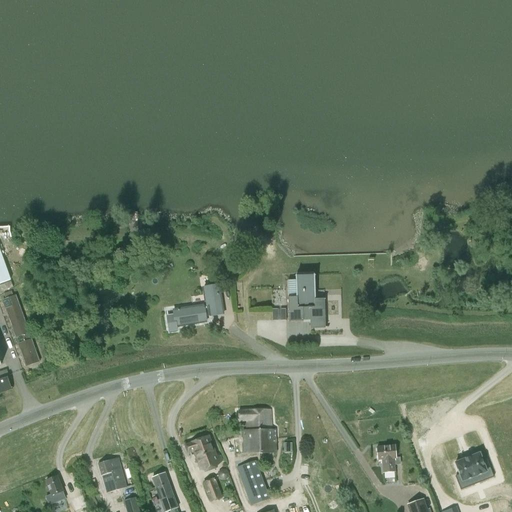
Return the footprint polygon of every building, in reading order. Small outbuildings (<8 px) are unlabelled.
[(134,246),(120,250),(123,263),(137,260),(134,246)] [(0,283),(10,280),(0,251),(0,283)] [(296,281),(287,281),(289,321),(303,321),(303,319),(310,319),(310,329),(328,328),(328,327),(325,327),(324,299),(315,300),(315,280),(314,280),(296,281)] [(177,330),(176,326),(206,321),(205,317),(223,314),(219,286),(203,288),(205,305),(173,310),(174,315),(167,316),(169,331),(177,330)] [(26,366),(39,362),(31,339),(30,340),(28,333),(29,333),(16,296),(3,300),(16,337),(20,336),(23,343),(18,344),(26,366)] [(0,390),(10,387),(7,378),(0,380),(0,390)] [(244,454),(276,453),(275,429),(271,430),(271,411),(239,412),(239,423),(247,423),(247,431),(243,431),(244,454)] [(215,458),(208,437),(185,445),(188,453),(194,451),(201,469),(222,461),(220,456),(215,458)] [(394,459),(396,459),(395,445),(377,447),(378,460),(382,461),(383,472),(395,471),(394,459)] [(456,463),(462,481),(487,471),(480,454),(480,452),(478,453),(456,462),(455,462),(455,463),(456,463)] [(511,454),(497,460),(503,471),(511,467),(511,454)] [(118,458),(98,464),(101,476),(102,476),(107,492),(108,493),(109,492),(120,489),(127,487),(118,458)] [(250,505),(269,498),(255,461),(237,468),(250,505)] [(164,511),(177,507),(165,474),(152,478),(164,511)] [(57,477),(46,481),(51,496),(47,497),(50,505),(66,499),(57,477)] [(210,501),(222,497),(215,479),(203,483),(210,501)] [(127,511),(139,511),(135,497),(124,500),(127,511)] [(427,511),(423,499),(407,505),(408,511),(427,511)]
